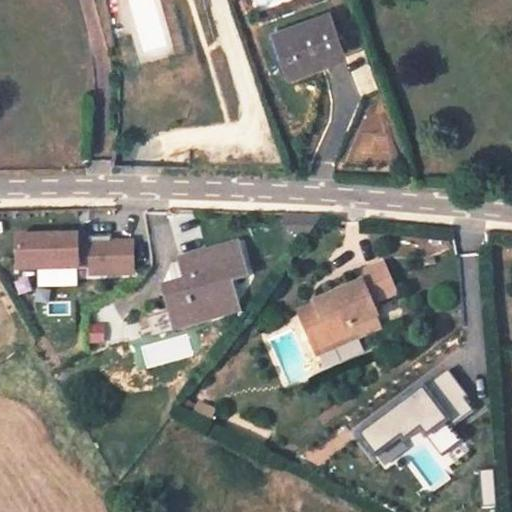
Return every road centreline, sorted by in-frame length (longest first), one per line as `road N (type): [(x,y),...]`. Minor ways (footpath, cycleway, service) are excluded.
road 1 (unclassified): [(511,212),(205,189),(0,193)]
road 2 (unknown): [(327,197),(338,100),(333,84),(311,68)]
